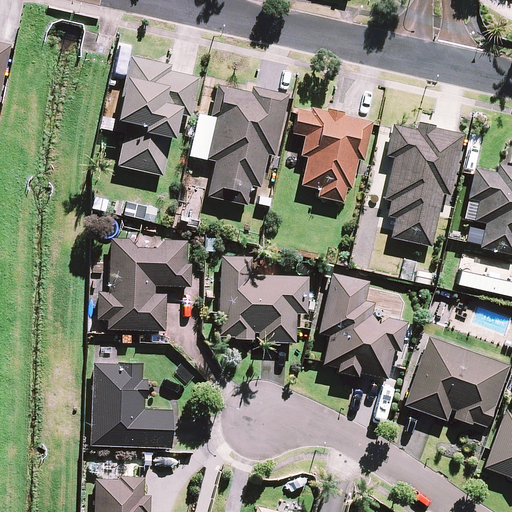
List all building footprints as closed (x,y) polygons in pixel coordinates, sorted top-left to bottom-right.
[(0,84),(9,44),(0,41),(0,84)] [(129,55),(115,117),(126,119),(123,133),(116,164),(129,167),(127,175),(140,178),(142,171),(160,175),(169,136),(172,137),(177,113),(188,116),(197,76),(168,69),(169,64),(129,55)] [(209,113),(209,114),(214,115),(210,134),(205,157),(214,159),(206,195),(246,204),(249,187),(258,189),(266,153),(273,154),(286,94),(251,86),(250,91),(216,83),(215,87),(209,113)] [(308,110),(296,107),(290,132),(303,135),(298,154),(306,156),(299,184),(318,188),(316,196),(341,201),(345,186),(350,187),(356,158),(362,160),(370,124),(370,121),(342,114),(342,111),(324,107),(324,109),(309,106),(308,110)] [(193,130),(210,134),(214,115),(209,114),(209,113),(198,110),(193,130)] [(123,133),(126,119),(115,117),(101,114),(99,127),(123,133)] [(416,120),(414,129),(391,124),(384,154),(392,156),(383,197),(389,199),(386,213),(393,215),(389,236),(429,245),(441,192),(448,194),(461,133),(433,127),(433,124),(416,120)] [(511,152),(509,165),(496,162),(494,170),(473,165),(471,174),(466,198),(467,198),(476,200),(472,219),(483,221),(478,246),(511,253),(511,152)] [(472,219),(476,200),(467,198),(462,217),(472,219)] [(184,263),(185,239),(161,238),(153,246),(134,245),(128,237),(109,236),(107,291),(96,290),(95,317),(106,318),(105,328),(163,330),(164,293),(153,292),(153,284),(188,285),(189,263),(184,263)] [(216,336),(252,337),(252,330),(258,331),(258,340),(294,342),(295,312),(305,313),(306,277),(249,274),(250,255),(220,254),(216,336)] [(321,364),(335,366),(334,370),(356,374),(356,371),(386,377),(392,349),(398,350),(404,320),(385,316),(375,321),(369,313),(372,301),(363,300),(367,280),(330,272),(317,331),(327,333),(321,364)] [(460,411),(457,419),(469,423),(470,420),(484,425),(506,365),(427,336),(402,404),(445,420),(450,408),(460,411)] [(140,378),(140,362),(116,361),(116,362),(92,361),(89,444),(168,447),(170,409),(141,408),(141,396),(145,396),(145,379),(140,378)] [(511,410),(502,407),(488,444),(490,445),(482,465),(511,476),(511,410)] [(147,511),(149,493),(142,493),(143,475),(118,475),(117,477),(92,477),(90,511),(147,511)]
